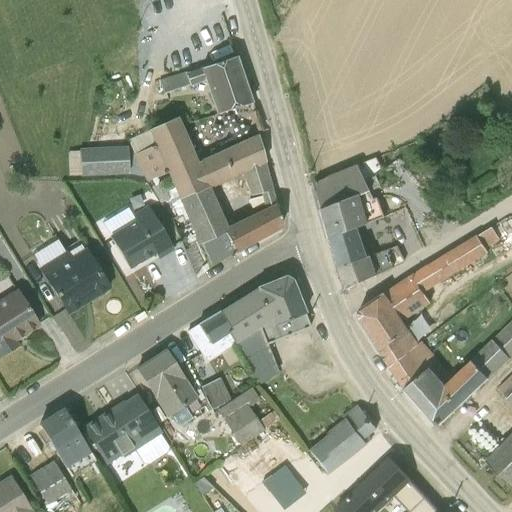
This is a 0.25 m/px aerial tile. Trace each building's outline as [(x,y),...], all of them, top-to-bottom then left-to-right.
[(160,89),(154,90),(156,95),(161,93),(162,94),(188,85),(188,87),(203,82),(214,115),(250,103),(235,57),(184,74),(184,72),(157,81),(160,89)] [(240,173),(263,163),(256,137),(196,164),(176,117),(125,141),(143,183),(165,174),(170,183),(177,200),(207,187),(240,173)] [(85,151),(76,151),(76,174),(125,173),(125,147),(85,147),(85,151)] [(263,163),(240,173),(249,197),(258,194),(259,197),(261,205),(262,210),(226,228),(233,252),(280,227),(263,163)] [(329,239),(356,228),(384,218),(377,198),(374,199),(370,191),(381,187),(376,177),(365,181),(358,166),(313,183),(329,239)] [(152,200),(143,183),(130,193),(140,208),(152,200)] [(167,198),(162,187),(161,183),(150,188),(155,200),(167,198)] [(177,200),(170,183),(162,187),(167,198),(171,208),(179,204),(177,200)] [(207,187),(177,200),(179,204),(198,244),(207,262),(209,265),(233,252),(226,228),(207,187)] [(261,205),(259,197),(247,200),(248,209),(261,205)] [(132,220),(107,235),(127,268),(153,253),(156,258),(171,249),(146,207),(129,216),(132,220)] [(356,228),(329,239),(338,271),(367,260),(356,228)] [(390,368),(419,345),(403,322),(430,303),(424,293),(488,254),(485,249),(500,241),(492,228),(358,312),(357,317),(390,368)] [(87,295),(90,299),(107,288),(82,248),(68,258),(64,251),(63,252),(55,240),(31,255),(39,267),(38,268),(63,310),(87,295)] [(207,262),(198,244),(183,251),(193,273),(207,262)] [(367,260),(338,271),(344,290),(393,268),(389,257),(391,256),(389,251),(367,260)] [(220,325),(233,344),(257,329),(264,346),(308,328),(290,281),(284,277),(256,289),(217,312),(224,322),(220,325)] [(0,354),(14,346),(11,341),(36,325),(14,290),(0,298),(0,354)] [(224,322),(217,312),(186,331),(205,362),(233,344),(220,325),(224,322)] [(511,320),(493,340),(511,360),(511,359),(511,320)] [(439,361),(405,390),(436,425),(437,426),(438,426),(439,426),(439,425),(453,413),(511,360),(493,340),(454,378),(439,361)] [(419,345),(390,368),(405,390),(439,361),(422,343),(419,345)] [(163,351),(135,369),(166,417),(169,415),(174,425),(180,426),(190,419),(182,406),(194,399),(163,351)] [(511,402),(511,436),(487,462),(511,487),(511,374),(498,387),(511,402)] [(217,378),(198,387),(209,410),(228,401),(217,378)] [(249,388),(215,410),(239,447),(277,419),(271,411),(256,422),(247,408),(257,401),(249,388)] [(122,403),(82,428),(105,464),(119,455),(121,459),(133,451),(141,463),(147,465),(165,453),(166,447),(134,397),(123,404),(122,403)] [(346,420),(306,451),(326,476),(366,444),(362,440),(376,429),(358,406),(344,417),(346,420)] [(61,410),(37,425),(69,477),(93,462),(61,410)] [(390,459),(337,511),(376,511),(410,479),(390,459)] [(51,462),(27,476),(48,511),(62,511),(78,503),(75,498),(69,493),(51,462)] [(0,511),(29,511),(7,477),(0,481),(0,511)] [(416,511),(441,511),(426,495),(421,498),(415,511),(416,511)]
